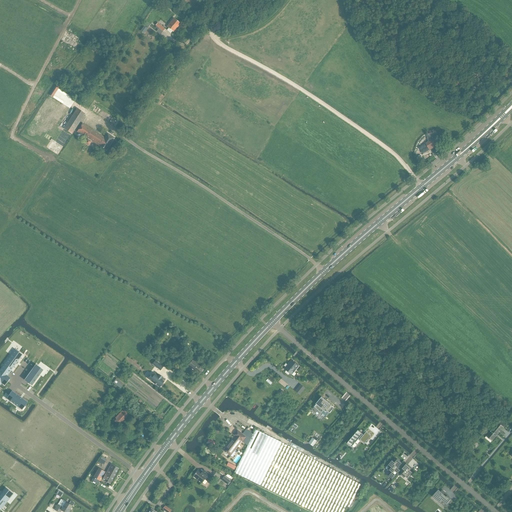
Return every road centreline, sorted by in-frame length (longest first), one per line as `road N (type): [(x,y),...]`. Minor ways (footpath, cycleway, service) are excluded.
road 1 (residential): [(495,511),(272,322)]
road 2 (track): [(80,0),(11,136),(49,160),(14,217)]
road 3 (secondary): [(272,322),(458,155)]
road 4 (secondary): [(244,352),(143,476)]
road 5 (residential): [(143,476),(14,383)]
road 6 (track): [(200,24),(121,122)]
